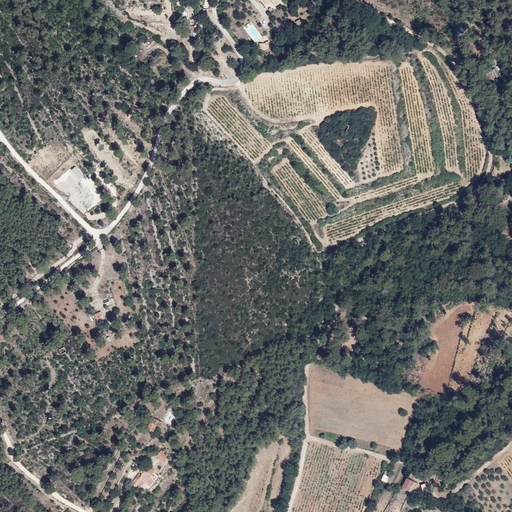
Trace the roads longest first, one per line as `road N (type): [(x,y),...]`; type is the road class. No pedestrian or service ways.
road 1 (unclassified): [(286,511),(305,439),(307,366),(334,311),(337,280),(378,230),(479,186),(491,149)]
road 2 (unclassified): [(97,241),(142,182),(181,94),(195,81),(225,82),(240,71),(216,0)]
road 3 (track): [(491,149),(472,80),(450,56),(356,0)]
road 4 (unclassified): [(97,241),(0,131)]
road 5 (unclassified): [(0,317),(97,241)]
road 6 (unclassified): [(83,511),(18,464),(0,425)]
